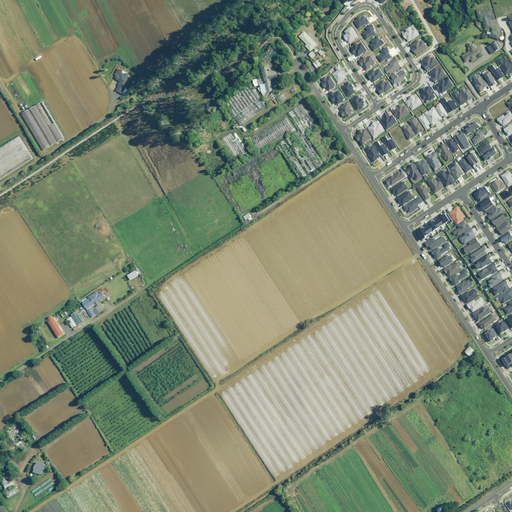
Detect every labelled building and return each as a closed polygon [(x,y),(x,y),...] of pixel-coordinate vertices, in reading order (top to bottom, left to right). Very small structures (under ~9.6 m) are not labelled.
[(494,17),(492,9),(482,11),(482,9),(477,10),(479,20),(483,19),(485,29),(492,27),(490,18),(494,17)] [(356,20),(354,21),(358,28),(365,24),(366,25),(369,22),(367,19),(366,19),(364,16),(361,18),(360,16),(355,19),(356,20)] [(374,29),(371,24),(366,28),(367,31),(362,34),(366,39),(372,35),(373,36),(376,34),(373,30),(374,29)] [(351,27),(344,32),(346,34),(343,36),(347,41),(347,40),(349,43),(355,39),(358,37),(351,27)] [(406,31),(402,34),(405,39),(406,38),(408,42),(419,35),(415,28),(411,31),(409,27),(405,30),(406,31)] [(501,33),(492,29),(491,32),(488,31),(487,34),(491,35),(490,36),(499,39),(501,33)] [(318,44),(305,31),(299,36),(307,44),(305,46),(311,51),(318,44)] [(377,37),(371,42),(372,44),(370,45),(374,50),(384,43),(383,41),(382,41),(381,40),(380,40),(377,37)] [(418,40),(411,45),(413,48),(412,49),(415,54),(427,47),(423,41),(420,43),(418,40)] [(501,48),(497,41),(487,47),(492,54),(501,48)] [(477,49),(472,42),(467,46),(470,51),(462,56),(466,62),(470,59),(472,62),(477,59),(476,56),(481,52),(479,48),(477,49)] [(356,43),(353,45),(354,47),(351,49),(355,54),(355,53),(357,56),(363,52),(364,52),(366,50),(362,43),(358,46),(356,43)] [(389,52),(386,48),(381,51),(382,53),(377,57),(381,62),(387,58),(387,59),(391,57),(388,53),(389,52)] [(362,59),(359,61),(362,66),(362,65),(365,70),(371,67),(370,66),(375,62),(370,56),(366,59),(364,56),(361,58),(362,59)] [(509,62),(504,56),(501,58),(497,61),(504,70),(503,70),(507,75),(510,73),(511,74),(511,73),(511,64),(510,62),(509,62)] [(429,57),(421,62),(423,65),(422,66),(426,71),(431,68),(438,64),(434,57),(431,59),(429,57)] [(390,65),(384,69),(387,73),(389,72),(390,74),(400,67),(397,63),(398,62),(396,59),(389,63),(390,65)] [(321,65),(317,60),(313,63),(317,68),(321,65)] [(495,68),(493,65),(490,67),(496,76),(497,76),(499,80),(505,76),(498,66),(495,68)] [(270,72),(269,66),(261,68),(265,84),(260,85),(261,87),(258,88),(259,92),(262,91),(263,96),(265,95),(265,93),(273,91),(270,80),(279,78),(277,70),(270,72)] [(346,77),(339,66),(336,68),(337,70),(332,73),(338,83),(346,77)] [(437,67),(429,73),(431,76),(430,76),(434,82),(438,78),(439,79),(446,74),(441,68),(439,70),(437,67)] [(114,78),(120,81),(115,90),(125,95),(128,90),(125,89),(131,77),(128,75),(127,73),(119,69),(114,78)] [(373,69),(367,74),(371,80),(372,79),(374,82),(383,75),(379,69),(375,72),(373,69)] [(392,79),(391,80),(395,85),(404,78),(407,76),(403,70),(396,75),(395,74),(391,76),(392,79)] [(495,81),(490,71),(484,74),(490,84),(495,81)] [(485,88),(488,86),(479,74),(473,79),(478,85),(475,86),(480,92),(485,89),(485,88)] [(335,85),(330,77),(326,79),(325,77),(321,79),(323,82),(321,83),(324,88),(326,87),(328,91),(334,87),(333,86),(335,85)] [(441,82),(435,86),(437,90),(439,89),(441,93),(453,86),(448,79),(445,81),(443,79),(440,81),(441,82)] [(383,80),(376,85),(379,89),(377,90),(380,94),(384,91),(384,92),(392,87),(388,82),(385,83),(383,80)] [(345,85),(342,87),(348,97),(355,92),(353,88),(351,85),(348,81),(345,84),(345,85)] [(266,107),(250,84),(224,103),(240,125),(266,107)] [(424,87),(420,90),(423,94),(420,95),(424,100),(426,98),(428,102),(435,97),(431,91),(432,90),(429,86),(425,89),(424,87)] [(466,90),(464,86),(460,89),(468,101),(474,97),(469,88),(466,90)] [(332,91),(329,93),(330,96),(330,97),(333,102),(335,101),(337,105),(343,101),(342,100),(344,99),(339,91),(334,94),(332,91)] [(459,95),(456,91),(452,94),(460,106),(466,102),(461,93),(459,95)] [(282,94),(276,98),(280,104),(286,99),(282,94)] [(358,95),(350,100),(357,110),(359,108),(360,108),(362,107),(362,106),(364,105),(363,103),(364,102),(361,98),(360,99),(358,95)] [(409,99),(405,102),(408,107),(409,106),(412,110),(422,104),(418,97),(415,99),(413,95),(408,98),(409,99)] [(448,103),(445,98),(441,100),(450,113),(458,108),(453,100),(448,103)] [(64,138),(43,101),(23,113),(44,150),(64,138)] [(342,106),(339,108),(341,111),(340,112),(343,117),(344,116),(345,118),(352,114),(350,112),(352,111),(347,103),(345,104),(344,103),(341,105),(342,106)] [(449,115),(441,103),(438,105),(438,106),(436,108),(442,117),(444,116),(445,118),(449,115)] [(286,114),(298,131),(276,146),(301,182),(322,168),(328,164),(308,135),(318,128),(302,104),(286,114)] [(397,108),(393,111),(396,115),(397,115),(400,119),(410,113),(405,106),(403,107),(400,104),(396,107),(397,108)] [(442,119),(434,107),(425,114),(432,125),(442,119)] [(504,115),(497,119),(500,124),(501,123),(503,126),(509,123),(508,122),(511,119),(511,117),(511,113),(510,111),(504,115)] [(385,117),(381,120),(387,129),(397,122),(392,115),(390,117),(388,113),(384,116),(385,117)] [(430,124),(424,114),(418,118),(426,130),(430,128),(428,125),(430,124)] [(279,118),(278,116),(268,122),(270,124),(279,118)] [(291,123),(287,117),(252,140),(260,151),(291,131),(292,133),(295,130),(291,123)] [(414,131),(417,135),(425,130),(419,122),(418,123),(414,117),(408,121),(410,124),(414,131)] [(371,126),(368,128),(374,138),(384,131),(380,123),(377,125),(375,122),(370,125),(371,126)] [(480,127),(477,122),(468,127),(469,128),(466,130),(468,133),(473,130),(474,132),(480,127)] [(402,126),(407,134),(406,134),(409,140),(417,135),(414,131),(410,124),(407,126),(406,123),(402,126)] [(359,134),(355,136),(359,141),(359,140),(363,145),(365,143),(365,142),(371,138),(365,129),(362,131),(361,130),(357,132),(359,134)] [(485,138),(480,130),(475,133),(477,136),(472,140),(475,144),(485,138)] [(248,153),(234,131),(221,140),(236,162),(248,153)] [(462,132),(454,138),(458,144),(460,143),(464,149),(469,146),(468,145),(469,145),(467,140),(462,132)] [(389,141),(386,136),(382,138),(388,146),(392,151),(397,147),(392,139),(389,141)] [(0,179),(33,158),(19,137),(0,148),(0,179)] [(452,138),(446,142),(450,148),(454,153),(457,151),(457,150),(459,149),(452,138)] [(389,152),(381,139),(374,144),(380,152),(381,151),(384,156),(389,152)] [(492,147),(486,139),(482,142),(483,145),(478,149),(482,154),(492,147)] [(229,163),(216,143),(203,151),(216,172),(229,163)] [(443,155),(446,160),(447,159),(448,161),(454,158),(445,143),(440,147),(441,147),(437,150),(439,153),(438,154),(440,157),(443,155)] [(381,156),(374,146),(371,148),(369,146),(365,148),(370,155),(369,156),(373,162),(377,160),(377,159),(381,156)] [(498,153),(494,148),(483,156),(486,161),(489,159),(490,160),(492,158),(491,157),(498,153)] [(438,156),(435,151),(427,157),(435,170),(440,166),(438,163),(440,162),(437,157),(438,156)] [(469,156),(467,157),(472,166),(479,161),(473,152),(468,155),(469,156)] [(464,158),(459,162),(466,172),(472,168),(470,164),(468,165),(464,158)] [(430,167),(425,159),(421,162),(421,161),(417,163),(425,175),(431,172),(429,168),(430,167)] [(423,177),(414,164),(410,167),(406,170),(409,174),(410,174),(413,178),(414,177),(417,181),(423,177)] [(453,171),(451,172),(456,180),(461,177),(460,176),(463,174),(457,164),(451,168),(453,171)] [(447,176),(444,170),(438,174),(446,187),(450,184),(450,185),(454,182),(450,174),(447,176)] [(511,174),(508,171),(501,176),(508,187),(511,184),(511,178),(510,175),(511,174)] [(444,188),(435,175),(428,180),(437,192),(444,188)] [(501,183),(499,179),(492,184),(497,192),(506,187),(503,182),(501,183)] [(408,188),(403,181),(391,189),(394,193),(395,192),(397,196),(408,188)] [(424,186),(422,183),(416,187),(425,201),(430,197),(428,194),(430,193),(425,185),(424,186)] [(501,193),(505,199),(511,194),(511,185),(509,188),(510,190),(507,192),(505,190),(501,193)] [(475,193),(476,195),(474,196),(476,199),(478,198),(480,202),(491,195),(486,187),(475,193)] [(414,198),(409,191),(397,199),(400,203),(401,202),(403,205),(414,198)] [(407,204),(403,207),(405,210),(406,210),(406,211),(407,210),(409,212),(418,206),(417,205),(424,201),(420,196),(407,205),(407,204)] [(495,205),(490,197),(480,203),(485,211),(495,205)] [(490,215),(488,216),(491,220),(504,212),(500,205),(488,212),(490,215)] [(465,216),(458,206),(454,209),(455,210),(450,213),(458,225),(464,220),(462,218),(465,216)] [(430,223),(434,229),(449,220),(445,214),(438,218),(439,219),(434,222),(433,221),(430,223)] [(507,220),(504,214),(492,221),(496,227),(507,220)] [(467,224),(465,221),(458,226),(459,228),(453,232),(455,235),(457,234),(458,236),(471,228),(468,224),(467,224)] [(511,228),(511,226),(508,221),(498,229),(502,235),(511,228)] [(423,227),(416,231),(421,239),(425,237),(424,236),(434,229),(430,223),(428,224),(429,226),(424,229),(423,227)] [(476,237),(471,229),(465,233),(466,235),(460,239),(463,243),(464,242),(465,244),(476,237)] [(425,243),(428,248),(430,246),(432,250),(446,241),(443,237),(436,241),(434,238),(425,243)] [(480,245),(475,238),(469,243),(470,245),(464,248),(465,250),(464,250),(466,254),(480,245)] [(438,248),(431,252),(435,258),(450,248),(449,246),(450,245),(449,243),(447,244),(446,243),(443,245),(445,247),(440,250),(438,248)] [(488,254),(483,247),(470,256),(472,259),(471,260),(473,263),(488,254)] [(447,255),(439,261),(443,267),(453,261),(451,259),(453,258),(451,256),(449,257),(447,255)] [(492,262),(488,256),(477,262),(478,263),(475,265),(477,268),(480,266),(481,268),(487,264),(488,265),(492,262)] [(443,269),(446,274),(447,273),(449,277),(461,269),(460,266),(461,266),(458,262),(451,266),(450,265),(443,269)] [(496,265),(494,263),(482,271),(483,271),(478,274),(481,278),(482,277),(483,278),(492,272),(493,273),(498,270),(495,266),(496,265)] [(456,274),(449,278),(454,285),(459,282),(458,281),(468,275),(467,273),(468,272),(466,269),(462,272),(462,273),(458,276),(456,274)] [(139,276),(136,271),(128,275),(131,280),(139,276)] [(504,279),(499,272),(491,277),(492,279),(489,281),(491,284),(489,285),(491,288),(504,279)] [(462,283),(457,286),(458,289),(457,290),(460,295),(467,290),(466,289),(473,285),(472,283),(471,283),(469,279),(463,283),(462,283)] [(510,288),(505,281),(493,289),(497,295),(504,290),(505,291),(510,288)] [(511,300),(511,299),(511,288),(499,297),(499,298),(498,298),(501,302),(502,301),(504,304),(511,299),(511,300)] [(476,293),(478,292),(476,289),(474,290),(473,289),(469,293),(468,291),(461,296),(464,300),(465,299),(467,303),(478,296),(476,293)] [(99,294),(98,291),(89,296),(90,298),(83,303),(91,318),(100,313),(97,308),(93,311),(92,310),(93,309),(92,307),(96,305),(96,307),(101,304),(99,301),(106,297),(103,292),(99,294)] [(484,301),(481,296),(467,305),(470,309),(471,308),(473,312),(484,305),(482,302),(484,301)] [(487,310),(485,306),(473,314),(475,318),(476,317),(478,320),(492,312),(489,308),(487,310)] [(80,314),(78,310),(71,314),(78,325),(84,321),(82,318),(85,316),(83,312),(80,314)] [(497,320),(493,314),(479,323),(483,329),(497,320)] [(64,335),(53,316),(49,318),(51,321),(49,322),(59,338),(64,335)] [(77,325),(72,317),(67,319),(73,328),(77,325)] [(495,324),(501,334),(509,328),(505,322),(501,324),(499,321),(495,324)] [(498,336),(493,329),(486,333),(491,341),(494,339),(494,338),(498,336)] [(475,350),(470,345),(465,351),(469,355),(475,350)] [(511,366),(505,357),(501,360),(505,366),(506,365),(508,368),(511,366)] [(22,432),(18,425),(14,428),(12,426),(6,430),(19,450),(25,446),(18,436),(20,435),(19,433),(22,432)] [(45,465),(37,462),(33,472),(41,475),(45,465)] [(19,491),(12,481),(5,486),(8,492),(6,494),(8,498),(19,491)]
